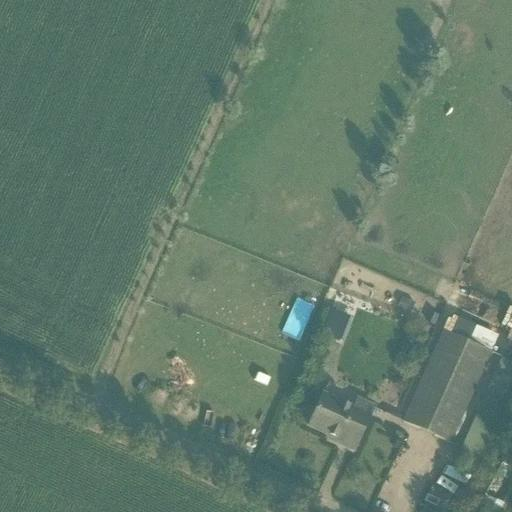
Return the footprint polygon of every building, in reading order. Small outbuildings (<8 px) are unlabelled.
[(331,312),(321,336),(340,343),(349,319),(331,312)] [(402,423),(449,445),(458,427),(490,354),(443,332),(410,405),(402,423)] [(511,363),(501,359),(454,463),(473,472),(511,383),(511,363)] [(308,427),(332,438),(338,441),(337,444),(354,451),(362,433),(373,409),(356,401),(352,410),(346,407),(322,396),(316,409),(308,427)] [(210,446),(214,435),(153,408),(148,419),(210,446)] [(478,506),(488,511),(497,511),(511,486),(511,457),(507,454),(497,471),(478,506)] [(390,486),(394,499),(409,493),(404,480),(390,486)]
